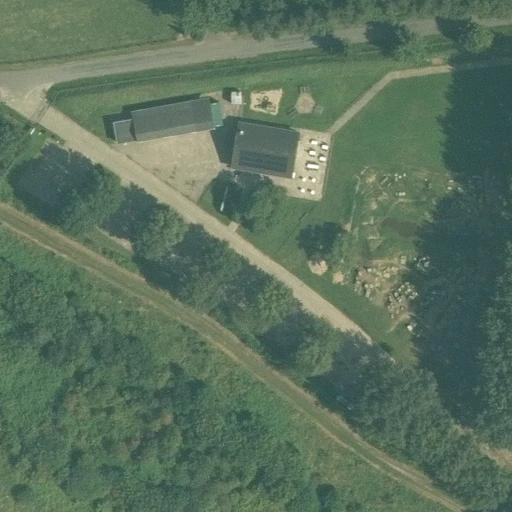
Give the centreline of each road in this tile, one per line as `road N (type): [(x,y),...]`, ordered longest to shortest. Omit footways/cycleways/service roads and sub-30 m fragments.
road 1 (track): [(0,216),(203,326),(376,465),(471,511)]
road 2 (unclassified): [(511,14),(0,78)]
